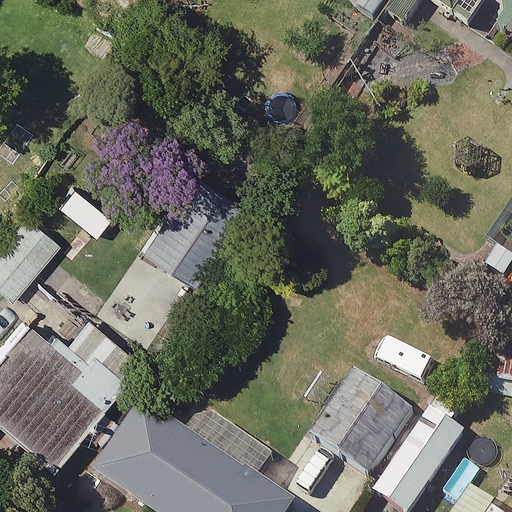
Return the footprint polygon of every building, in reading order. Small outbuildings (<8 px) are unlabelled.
[(424,0),(460,23),(474,0),(424,0)] [(290,166),(242,136),(226,161),(274,191),(290,166)] [(247,210),(191,175),(143,251),(198,286),(247,210)] [(511,248),(511,208),(493,234),(511,248)] [(33,219),(0,255),(0,289),(13,301),(62,246),(33,219)] [(24,318),(0,346),(0,433),(8,425),(59,468),(108,409),(76,382),(86,370),(24,318)] [(511,351),(496,346),(485,382),(511,390),(511,351)] [(356,375),(312,440),(374,482),(418,418),(356,375)] [(104,485),(144,511),(305,511),(154,410),(104,485)] [(438,415),(381,500),(398,511),(422,511),(473,438),(438,415)]
